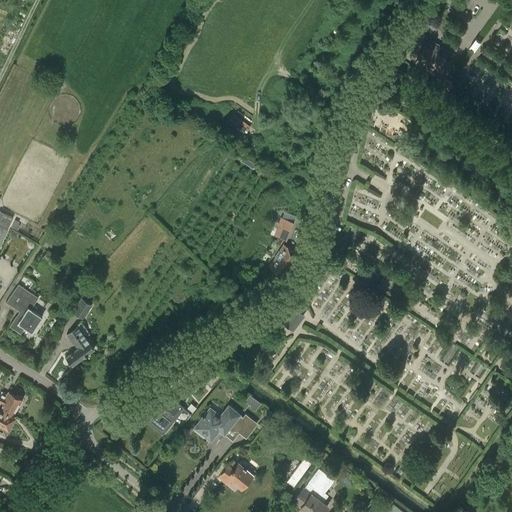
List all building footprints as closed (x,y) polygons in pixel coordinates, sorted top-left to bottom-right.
[(467,10),(476,13),(478,5),(469,2),(467,10)] [(4,39),(0,46),(0,53),(6,57),(16,37),(8,33),(4,39)] [(477,38),(476,38),(469,47),(471,48),(473,48),(475,49),(474,51),(476,51),(482,42),(481,41),(480,42),(477,40),(477,38)] [(425,46),(417,57),(437,71),(445,59),(425,46)] [(453,85),(444,79),(440,85),(449,90),(452,86),(453,85)] [(235,115),(230,124),(245,133),(251,123),(235,115)] [(0,245),(8,230),(7,229),(13,217),(0,211),(0,245)] [(14,219),(11,227),(18,230),(20,225),(18,224),(19,222),(14,219)] [(277,234),(287,238),(292,223),(282,220),(277,234)] [(284,244),(269,266),(283,276),(299,254),(284,244)] [(47,249),(35,268),(41,272),(53,253),(47,249)] [(18,284),(6,302),(20,311),(10,326),(20,333),(25,327),(31,332),(42,316),(30,309),(38,297),(18,284)] [(80,297),(71,311),(83,319),(92,305),(80,297)] [(293,307),(282,321),(293,329),(304,315),(293,307)] [(76,349),(66,357),(72,365),(94,348),(78,325),(66,334),(76,349)] [(265,365),(258,375),(265,380),(272,370),(265,365)] [(160,388),(141,412),(165,431),(182,410),(183,412),(182,413),(188,418),(191,414),(160,388)] [(0,407),(13,414),(22,398),(9,391),(8,394),(1,391),(0,393),(0,402),(3,404),(0,407)] [(256,409),(261,401),(250,393),(245,401),(256,409)] [(210,408),(194,427),(210,440),(218,429),(232,441),(239,432),(246,438),(257,423),(245,413),(242,416),(228,406),(220,416),(210,408)] [(13,414),(0,407),(0,430),(2,431),(5,426),(7,427),(13,414)] [(222,472),(220,474),(228,481),(230,479),(241,488),(253,474),(237,460),(237,461),(236,462),(233,459),(231,461),(230,461),(222,472)] [(304,486),(292,501),(299,506),(298,506),(305,511),(322,511),(328,505),(333,498),(329,495),(338,484),(332,480),(333,479),(332,479),(333,478),(318,467),(308,481),(304,486)] [(404,511),(393,503),(386,511),(379,511),(371,506),(366,511),(404,511)]
